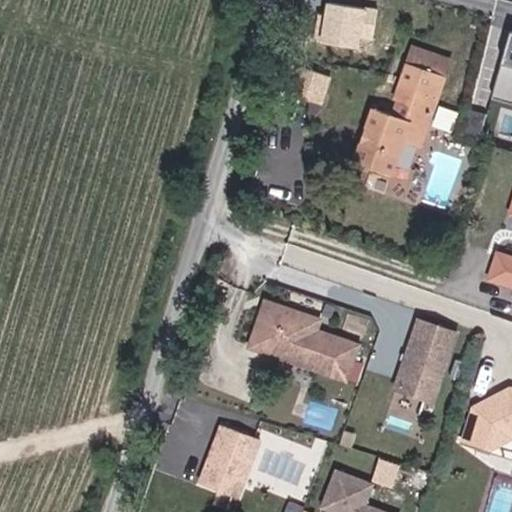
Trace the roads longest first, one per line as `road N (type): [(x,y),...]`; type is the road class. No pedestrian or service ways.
road 1 (residential): [(282,0),(121,511)]
road 2 (unknown): [(215,213),(511,307)]
road 3 (track): [(150,419),(0,459)]
